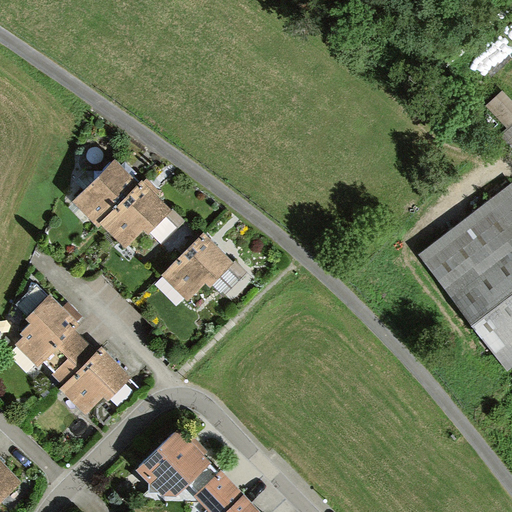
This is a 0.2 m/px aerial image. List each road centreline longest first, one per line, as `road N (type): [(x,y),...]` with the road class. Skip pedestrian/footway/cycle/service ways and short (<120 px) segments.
road 1 (track): [(511,484),(425,376),(304,254),(0,33)]
road 2 (residential): [(171,397),(159,369),(39,257)]
road 3 (residential): [(311,511),(201,401),(171,397)]
road 4 (residential): [(171,397),(73,483)]
